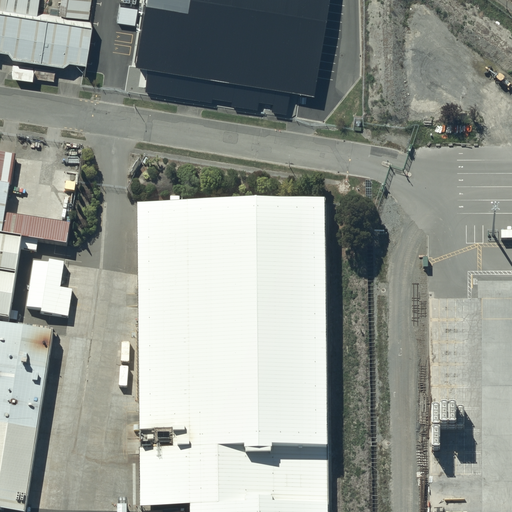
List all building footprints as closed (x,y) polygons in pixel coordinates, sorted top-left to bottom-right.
[(60,0),(58,12),(89,16),(91,0),(60,0)] [(137,0),(126,65),(140,67),(137,90),(254,109),(259,99),(286,104),(289,86),(313,89),(327,0),(137,0)] [(58,12),(0,3),(0,46),(83,60),(89,16),(58,12)] [(385,83),(386,59),(364,58),(364,83),(385,83)] [(0,181),(9,183),(15,155),(0,152),(0,181)] [(0,235),(2,236),(9,183),(0,181),(0,235)] [(190,511),(329,511),(324,202),(137,205),(141,508),(190,508),(190,511)] [(4,234),(66,244),(70,222),(7,212),(4,234)] [(0,316),(10,318),(22,239),(2,236),(0,235),(0,316)] [(61,288),(65,263),(49,260),(49,264),(34,262),(27,307),(42,310),(41,313),(68,318),(73,290),(61,288)] [(0,509),(17,511),(23,511),(51,334),(0,325),(0,509)]
